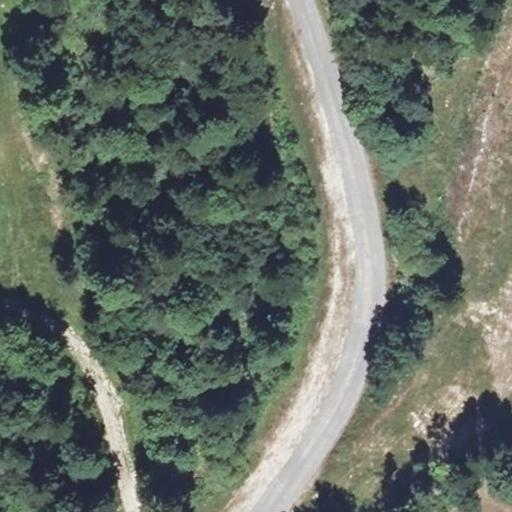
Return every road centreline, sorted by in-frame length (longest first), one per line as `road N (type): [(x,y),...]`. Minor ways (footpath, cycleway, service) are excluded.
road 1 (unclassified): [(270,511),(344,405),(369,342),(373,295),(350,168),(297,0)]
road 2 (track): [(0,294),(55,315),(117,423),(138,511)]
